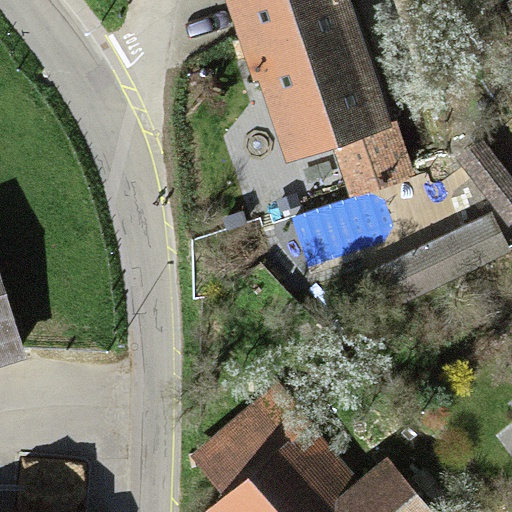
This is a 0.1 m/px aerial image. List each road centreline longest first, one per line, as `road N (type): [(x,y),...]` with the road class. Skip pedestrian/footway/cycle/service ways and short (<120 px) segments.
road 1 (tertiary): [(146,511),(150,336),(135,179),(71,63),(23,0)]
road 2 (track): [(165,0),(135,179)]
